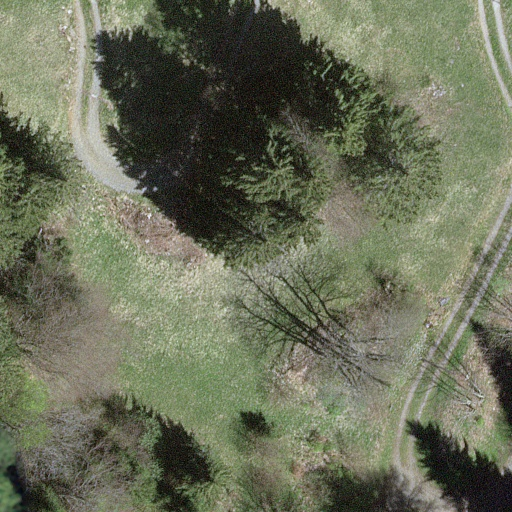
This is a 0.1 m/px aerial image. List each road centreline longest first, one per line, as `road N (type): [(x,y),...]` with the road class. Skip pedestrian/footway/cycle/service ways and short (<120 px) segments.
road 1 (track): [(82,0),(91,49),(82,147),(129,174),(175,167),(254,0)]
road 2 (track): [(511,221),(424,381),(409,471),(424,502),(473,504),(511,449)]
